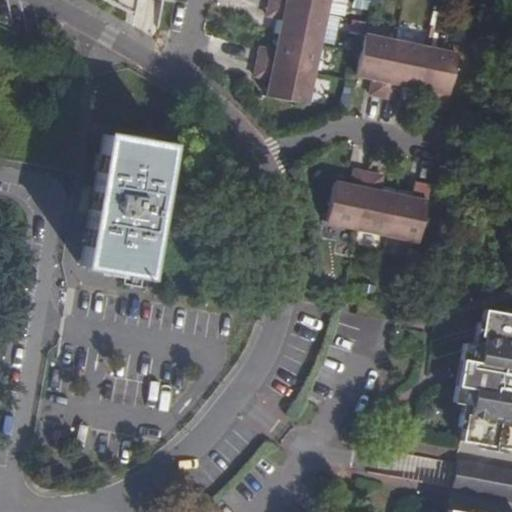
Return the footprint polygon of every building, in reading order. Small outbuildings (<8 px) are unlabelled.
[(103,0),(125,13),(126,6),(126,0),(103,0)] [(270,0),(267,22),(281,24),(276,55),(260,52),(255,79),(270,82),(266,99),(307,107),(329,0),(270,0)] [(446,108),(457,49),(367,31),(358,71),(375,74),(372,91),(400,97),(403,82),(436,89),(432,106),(446,108)] [(80,268),(113,273),(144,279),(167,146),(103,134),(80,268)] [(326,220),(419,238),(430,184),(415,182),(412,197),(379,191),(382,175),(355,171),(352,187),(334,183),(326,220)] [(358,302),(355,315),(392,322),(395,308),(358,302)] [(511,308),(510,312),(485,308),(482,321),(479,320),(477,334),(484,336),(482,344),(475,343),(464,342),(453,400),(463,401),(471,403),(469,414),(461,413),(458,427),(461,427),(460,441),(482,446),(481,449),(504,453),(504,450),(511,451),(511,308)] [(477,334),(475,343),(482,344),(484,336),(477,334)] [(463,401),(461,413),(469,414),(471,403),(463,401)] [(450,491),(511,503),(511,473),(455,462),(450,491)]
